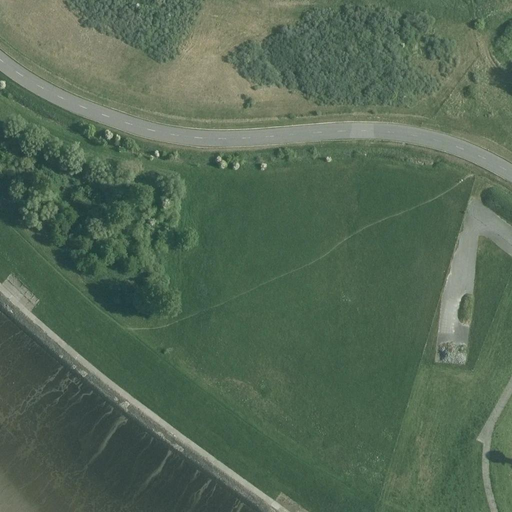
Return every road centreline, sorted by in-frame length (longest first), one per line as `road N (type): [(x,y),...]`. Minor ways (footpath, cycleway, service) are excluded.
road 1 (residential): [(0,66),(92,116),(174,140),(396,138),(453,150),(511,178)]
road 2 (track): [(491,511),(485,447),(511,389)]
